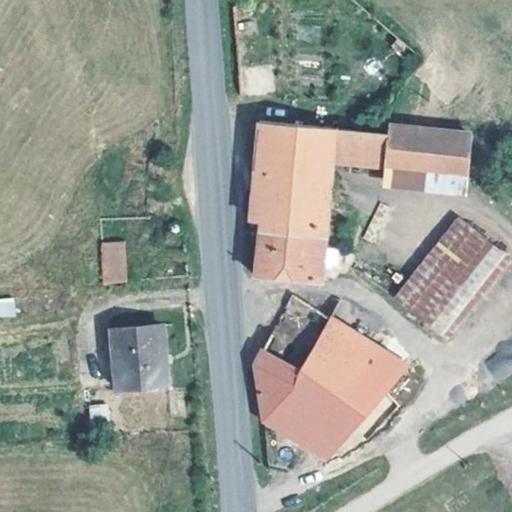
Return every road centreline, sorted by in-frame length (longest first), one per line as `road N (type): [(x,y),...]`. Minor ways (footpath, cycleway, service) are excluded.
road 1 (secondary): [(241,511),(203,0)]
road 2 (track): [(511,422),(366,511)]
